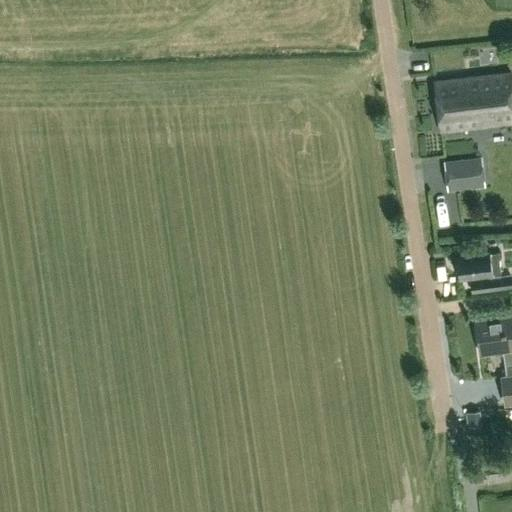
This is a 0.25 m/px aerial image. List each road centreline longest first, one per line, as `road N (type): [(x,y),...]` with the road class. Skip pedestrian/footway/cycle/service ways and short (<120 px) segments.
road 1 (residential): [(440,404),(380,0)]
road 2 (track): [(0,46),(169,35),(224,0)]
